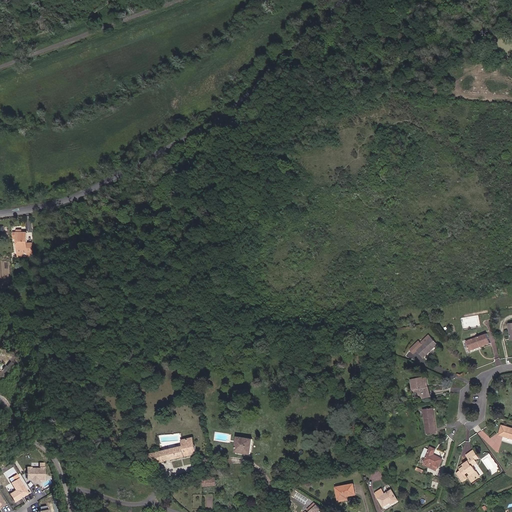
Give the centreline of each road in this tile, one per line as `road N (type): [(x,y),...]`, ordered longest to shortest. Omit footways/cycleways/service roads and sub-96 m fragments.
road 1 (unclassified): [(0,214),(79,200),(215,129),(347,0)]
road 2 (residential): [(0,394),(56,460),(71,511)]
